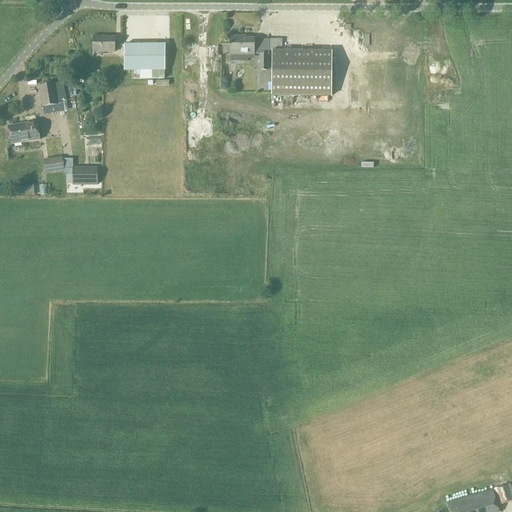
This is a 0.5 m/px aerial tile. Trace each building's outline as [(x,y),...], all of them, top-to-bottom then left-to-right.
[(115,38),(93,38),(93,52),(114,52),(115,38)] [(239,40),(239,38),(230,38),(230,54),(254,55),(254,40),(239,40)] [(165,72),(165,45),(124,45),(124,72),(133,72),(133,80),(165,80),(165,72)] [(271,96),(331,97),(332,52),(272,52),(271,96)] [(259,54),(259,71),(268,71),(268,54),(259,54)] [(220,74),(221,82),(230,81),(230,73),(220,74)] [(39,87),(42,108),(43,108),(44,115),(58,113),(58,116),(62,115),(62,111),(66,110),(65,103),(62,103),(59,83),(56,84),(55,81),(39,83),(40,87),(39,87)] [(37,123),(9,128),(12,146),(40,141),(37,123)] [(51,169),(64,167),(62,157),(50,159),(51,169)] [(71,184),(95,184),(95,168),(71,168),(71,184)] [(511,502),(511,488),(511,484),(494,489),(499,506),(511,502)] [(449,511),(499,511),(493,490),(447,503),(449,511)]
